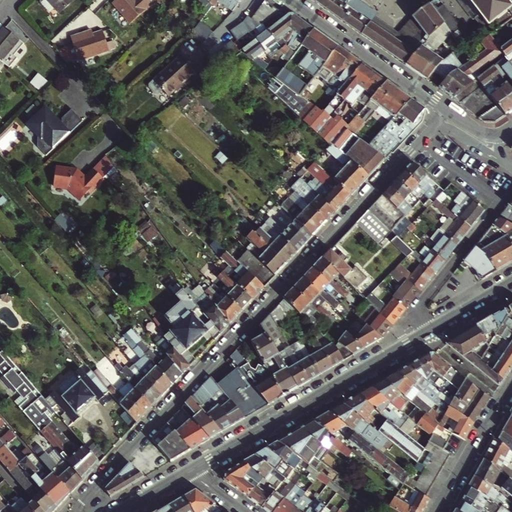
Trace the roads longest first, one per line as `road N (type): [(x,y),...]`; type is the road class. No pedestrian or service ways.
road 1 (residential): [(442,111),(75,511)]
road 2 (secondary): [(188,472),(425,334)]
road 3 (tertiary): [(289,0),(442,111)]
road 4 (residential): [(425,334),(423,303),(511,191)]
road 5 (residential): [(437,511),(511,383)]
